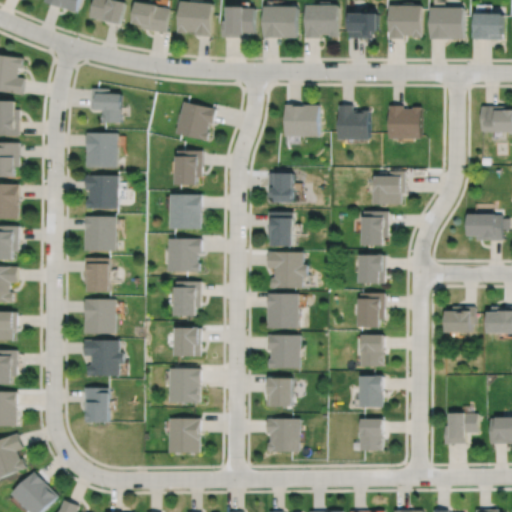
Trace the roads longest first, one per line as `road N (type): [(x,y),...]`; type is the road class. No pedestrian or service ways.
road 1 (residential): [(511,71),(177,66),(86,49),(0,16)]
road 2 (residential): [(77,463),(114,479),(511,475)]
road 3 (residential): [(71,44),(55,122),(52,415),(77,463)]
road 4 (residential): [(418,476),(419,258),(453,177),(456,71)]
road 5 (residential): [(255,70),(237,176),(235,478)]
